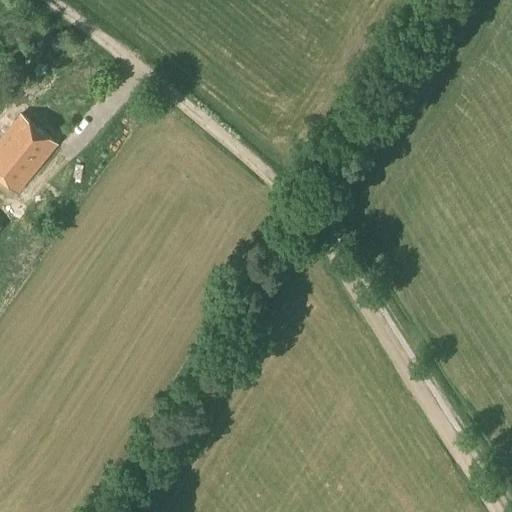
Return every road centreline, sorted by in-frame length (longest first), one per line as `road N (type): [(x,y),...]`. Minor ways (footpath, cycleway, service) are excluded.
road 1 (track): [(314,220),(497,511)]
road 2 (track): [(57,0),(314,220)]
